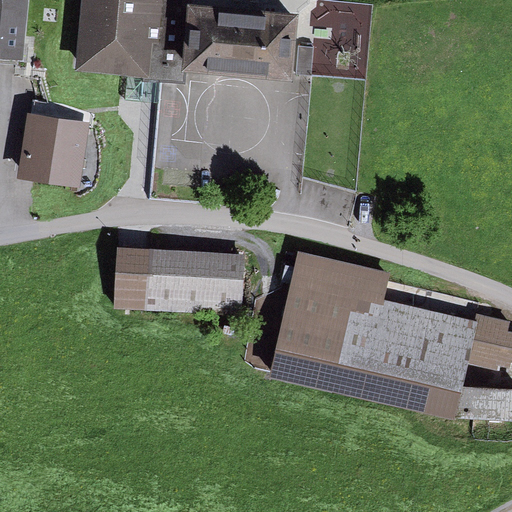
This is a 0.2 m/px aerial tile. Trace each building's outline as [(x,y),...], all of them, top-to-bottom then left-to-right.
[(26,0),(0,0),(0,52),(20,55),(26,0)] [(78,0),(69,67),(106,72),(175,81),(178,62),(297,78),(306,11),(219,0),(78,0)] [(18,180),(80,189),(90,123),(28,114),(18,180)] [(247,258),(124,251),(120,312),(244,320),(247,258)] [(395,277),(307,256),(277,379),(461,423),(474,366),(485,321),(390,298),(395,277)] [(511,325),(485,321),(474,366),(509,373),(511,361),(511,360),(511,325)]
